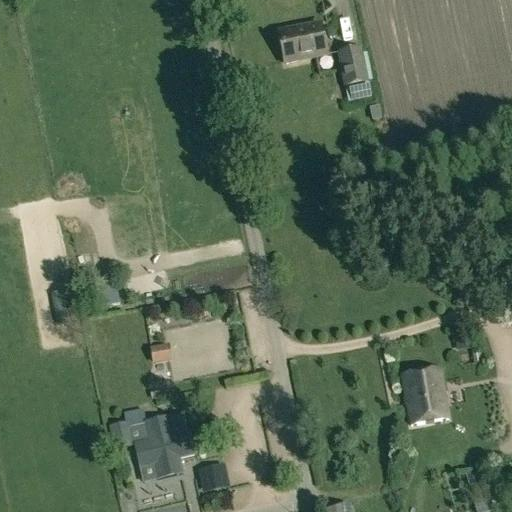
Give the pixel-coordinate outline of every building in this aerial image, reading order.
[(326,56),(319,26),(280,34),(287,64),(326,56)] [(368,85),(362,50),(338,54),(344,89),(368,85)] [(84,294),(86,311),(102,309),(103,310),(115,308),(114,306),(116,306),(114,290),(98,292),(98,291),(84,294)] [(440,372),(403,378),(410,427),(448,421),(440,372)] [(127,425),(109,429),(114,452),(136,447),(140,470),(156,466),(159,480),(182,475),(179,460),(195,457),(190,434),(188,434),(184,416),(146,424),(146,425),(128,429),(127,425)]
